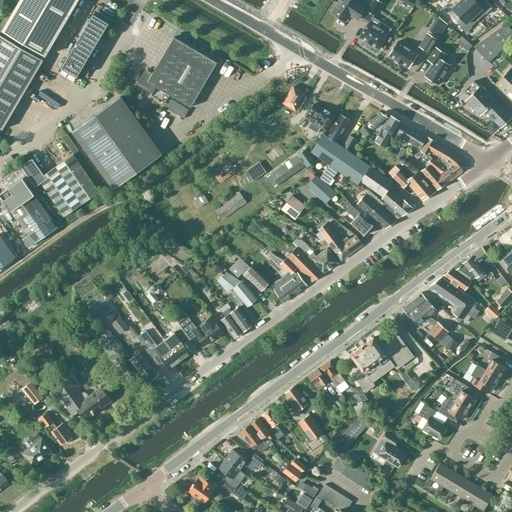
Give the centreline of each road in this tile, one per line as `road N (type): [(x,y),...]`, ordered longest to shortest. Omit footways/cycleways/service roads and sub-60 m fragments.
road 1 (residential): [(101,446),(488,162)]
road 2 (tertiary): [(143,490),(511,212)]
road 3 (track): [(0,279),(274,89),(279,65)]
road 4 (unclassified): [(464,146),(209,0)]
road 5 (unclassified): [(140,0),(66,116),(0,164)]
